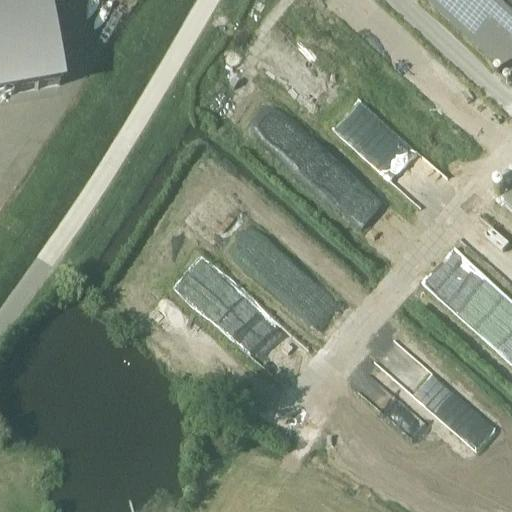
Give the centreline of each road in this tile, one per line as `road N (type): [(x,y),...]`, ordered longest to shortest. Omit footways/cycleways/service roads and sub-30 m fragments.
road 1 (unclassified): [(0,323),(207,0)]
road 2 (unknown): [(511,124),(401,269)]
road 3 (unknown): [(398,0),(511,105)]
